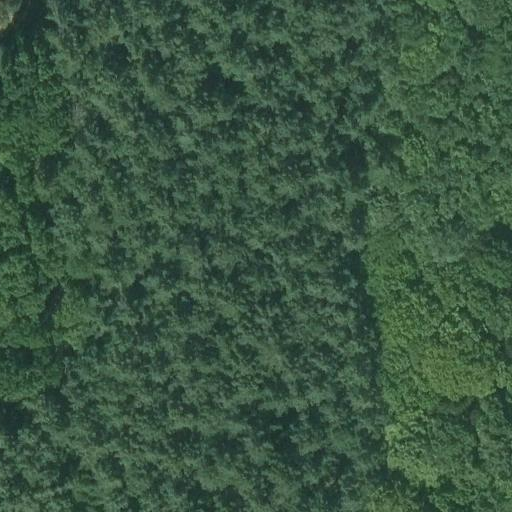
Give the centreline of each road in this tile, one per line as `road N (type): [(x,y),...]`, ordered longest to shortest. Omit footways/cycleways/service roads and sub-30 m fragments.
road 1 (track): [(69,511),(61,453),(55,56),(46,0)]
road 2 (track): [(56,103),(82,129),(287,511)]
road 3 (track): [(511,347),(398,483),(384,511)]
